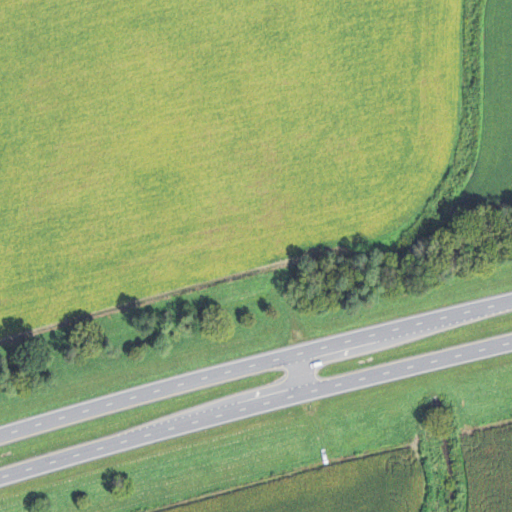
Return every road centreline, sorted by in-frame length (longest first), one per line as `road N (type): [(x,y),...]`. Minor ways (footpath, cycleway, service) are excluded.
road 1 (trunk): [(0,477),(309,388),(511,340)]
road 2 (trunk): [(299,351),(0,440)]
road 3 (trunk): [(511,301),(299,351)]
